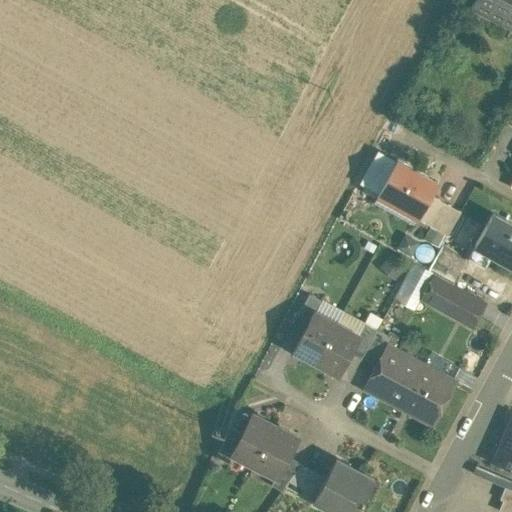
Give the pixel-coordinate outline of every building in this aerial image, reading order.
[(511,0),(476,0),(474,4),(511,22),(511,0)] [(379,150),(362,180),(380,190),(397,160),(379,150)] [(438,180),(398,157),(380,190),(377,195),(378,195),(381,190),(420,212),(430,193),(431,193),(438,180)] [(420,212),(381,190),(378,195),(375,199),(414,221),(417,216),(420,212)] [(431,193),(430,193),(420,212),(417,216),(448,233),(461,210),(431,193)] [(511,222),(493,212),(476,243),(511,263),(511,222)] [(465,257),(443,243),(429,268),(434,271),(452,280),(465,257)] [(393,250),(383,264),(397,274),(407,260),(393,250)] [(452,280),(434,271),(421,296),(445,309),(457,286),(453,284),(454,282),(454,281),(452,280)] [(485,300),(454,283),(455,282),(454,282),(453,284),(457,286),(445,309),(464,320),(472,324),(485,300)] [(310,292),(295,320),(306,326),(315,309),(316,310),(322,298),(310,292)] [(316,310),(315,309),(306,326),(295,348),(317,360),(337,321),(316,310)] [(464,320),(445,309),(438,322),(457,332),(464,320)] [(359,332),(337,321),(317,360),(339,372),(350,350),(359,333),(359,332)] [(377,328),(365,321),(359,332),(359,333),(350,350),(362,356),(377,328)] [(377,328),(362,356),(377,364),(388,343),(392,335),(377,327),(377,328)] [(388,343),(377,364),(365,385),(433,422),(456,380),(388,343)] [(243,431),(233,451),(234,452),(255,463),(275,423),(253,412),(243,431)] [(511,418),(495,459),(511,466),(511,418)] [(298,435),(276,423),(275,423),(255,463),(276,474),(277,474),(288,455),(298,435)] [(231,425),(216,454),(229,461),(234,452),(233,451),(243,431),(231,425)] [(288,455),(277,474),(276,474),(272,483),(282,488),(286,484),(285,483),(301,462),(288,455)] [(356,511),(375,477),(336,456),(325,475),(313,499),(337,511),(356,511)] [(325,475),(301,462),(286,484),(313,499),(325,475)] [(511,487),(508,486),(500,505),(511,510),(511,487)]
